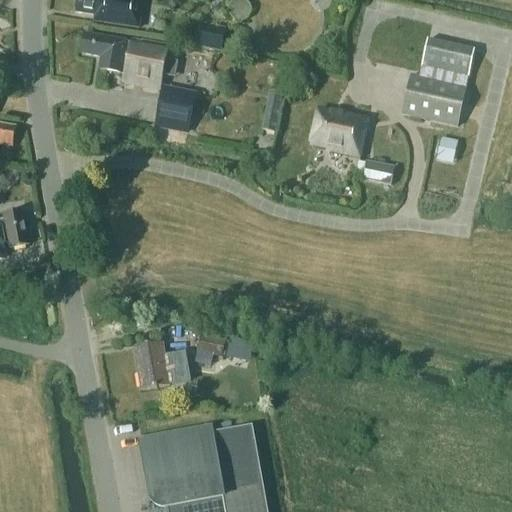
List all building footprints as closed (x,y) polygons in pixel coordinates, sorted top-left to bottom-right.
[(75,0),(73,14),(103,19),(102,25),(137,30),(141,0),(75,0)] [(201,28),(195,48),(219,54),(224,33),(201,28)] [(124,76),(122,84),(157,91),(166,47),(129,40),(128,45),(83,36),(80,55),(101,59),(99,71),(124,76)] [(466,75),(472,48),(424,38),(419,65),(466,75)] [(409,73),(401,111),(455,122),(463,85),(409,73)] [(284,94),(270,91),(262,132),(276,134),(284,94)] [(160,99),(154,126),(186,132),(191,105),(160,99)] [(329,148),(328,151),(358,158),(367,117),(343,112),(342,116),(316,110),(309,144),(329,148)] [(0,147),(11,149),(14,129),(0,126),(0,147)] [(438,162),(455,165),(460,142),(442,139),(438,162)] [(368,163),(364,177),(391,184),(395,170),(368,163)] [(0,218),(0,260),(6,260),(4,248),(9,247),(10,252),(26,249),(20,215),(0,218)] [(200,338),(194,364),(209,367),(211,357),(219,358),(222,343),(200,338)] [(135,351),(142,391),(169,387),(162,346),(135,351)] [(213,434),(212,428),(138,441),(149,503),(151,507),(157,511),(268,511),(253,427),(213,434)]
